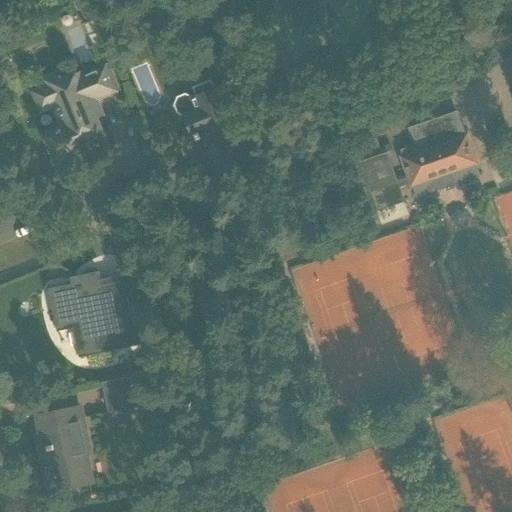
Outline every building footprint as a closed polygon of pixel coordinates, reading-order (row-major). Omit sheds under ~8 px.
[(85,0),(72,0),(78,12),(88,8),(85,0)] [(65,80),(60,69),(42,77),(47,88),(35,93),(42,109),(54,104),(64,128),(44,136),(54,159),(90,144),(87,136),(100,130),(94,117),(101,114),(96,103),(118,94),(107,66),(84,75),(83,72),(65,80)] [(177,97),(174,105),(177,113),(185,117),(186,119),(185,120),(190,133),(192,133),(193,136),(196,135),(198,140),(199,140),(204,151),(205,153),(210,151),(219,172),(237,164),(253,158),(223,86),(215,89),(196,97),(194,98),(193,97),(185,93),(177,97)] [(457,113),(438,120),(410,130),(416,147),(402,152),(404,159),(403,159),(410,178),(396,183),(387,158),(348,171),(363,214),(376,209),(373,199),(413,184),(418,197),(478,176),(474,163),(475,163),(466,137),(465,137),(457,113)] [(353,133),(362,161),(382,155),(373,127),(353,133)] [(353,141),(345,144),(352,166),(360,163),(353,141)] [(0,221),(0,244),(22,233),(12,215),(0,221)] [(71,285),(50,289),(51,291),(58,326),(59,326),(79,322),(85,351),(77,352),(79,358),(115,351),(114,346),(128,343),(129,348),(142,345),(138,326),(133,327),(123,280),(100,285),(98,272),(79,276),(81,283),(75,284),(74,282),(70,283),(71,285)] [(155,359),(142,361),(143,368),(156,367),(155,359)] [(130,377),(104,383),(110,413),(136,407),(130,377)] [(80,408),(56,413),(37,417),(43,447),(39,448),(47,488),(76,482),(77,487),(91,483),(85,455),(90,454),(80,408)]
